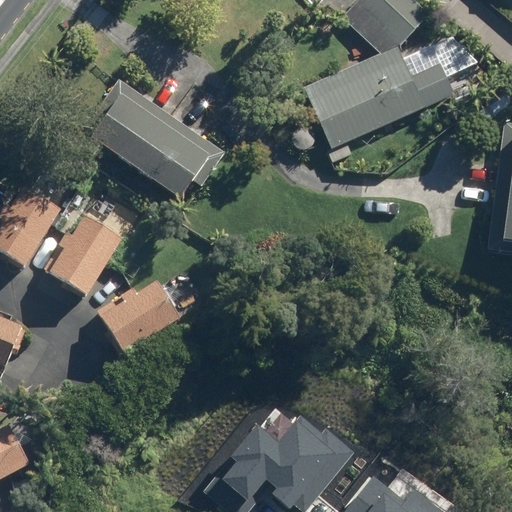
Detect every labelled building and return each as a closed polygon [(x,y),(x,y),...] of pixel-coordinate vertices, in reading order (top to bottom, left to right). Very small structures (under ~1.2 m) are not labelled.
[(302,89),(329,151),(454,97),(433,48),(403,61),(398,51),(430,14),(414,0),(359,0),(341,21),(381,55),(302,89)] [(226,153),(121,82),(84,136),(181,202),(191,188),(199,194),(226,153)] [(511,260),(511,122),(504,122),(485,256),(511,260)] [(0,253),(24,270),(64,208),(21,179),(0,210),(0,253)] [(86,299),(123,240),(85,216),(71,239),(66,236),(44,273),(86,299)] [(97,313),(124,357),(180,323),(156,283),(136,295),(133,290),(97,313)] [(25,328),(0,318),(0,372),(7,375),(25,328)] [(4,428),(0,430),(0,481),(26,467),(4,428)]
